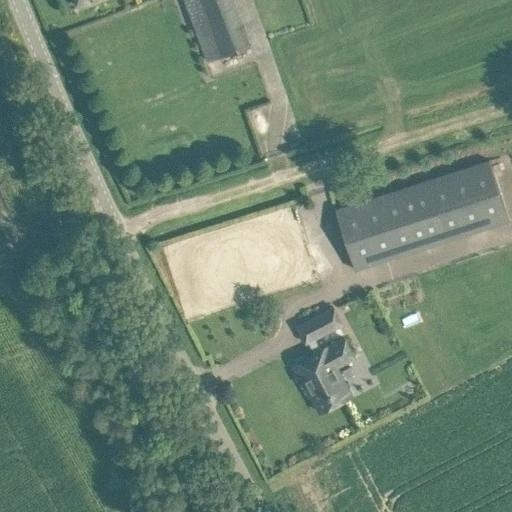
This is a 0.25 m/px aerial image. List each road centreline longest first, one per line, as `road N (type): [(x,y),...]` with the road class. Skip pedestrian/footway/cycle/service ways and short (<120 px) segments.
road 1 (unclassified): [(260,511),(172,347),(18,0)]
road 2 (track): [(116,228),(511,105)]
